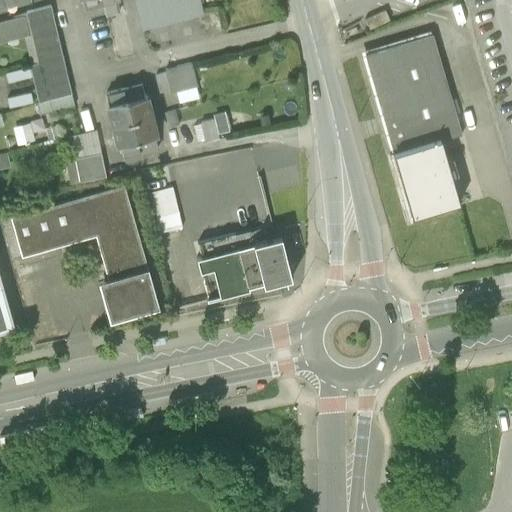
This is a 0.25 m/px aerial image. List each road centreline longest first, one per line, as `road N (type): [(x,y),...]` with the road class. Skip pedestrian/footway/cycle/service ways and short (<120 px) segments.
road 1 (tertiary): [(0,412),(311,346)]
road 2 (tertiary): [(301,0),(332,123),(354,300)]
road 3 (tertiary): [(346,511),(355,380)]
road 4 (residential): [(511,292),(382,316)]
road 5 (residential): [(390,350),(511,328)]
